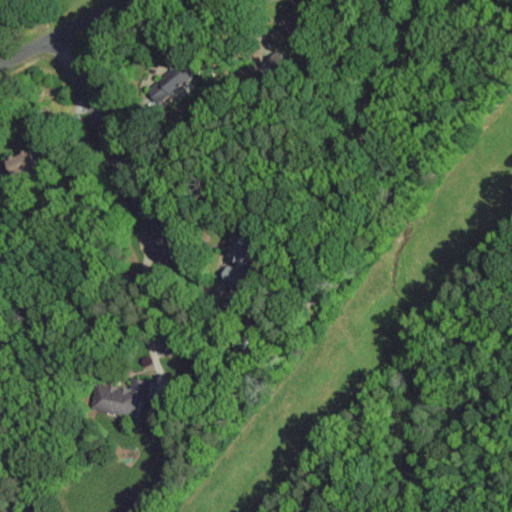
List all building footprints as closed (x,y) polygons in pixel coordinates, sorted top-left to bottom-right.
[(283,15),(288,21),(281,26),(287,35),(306,20),(294,6),(283,15)] [(182,59),(138,84),(149,104),(194,78),(182,59)] [(16,173),(43,164),(37,147),(11,156),(16,173)] [(249,236),(228,234),(226,264),(220,263),(219,280),(245,282),(249,236)] [(99,382),(95,409),(139,416),(141,397),(145,398),(148,379),(132,376),(130,387),(99,382)]
